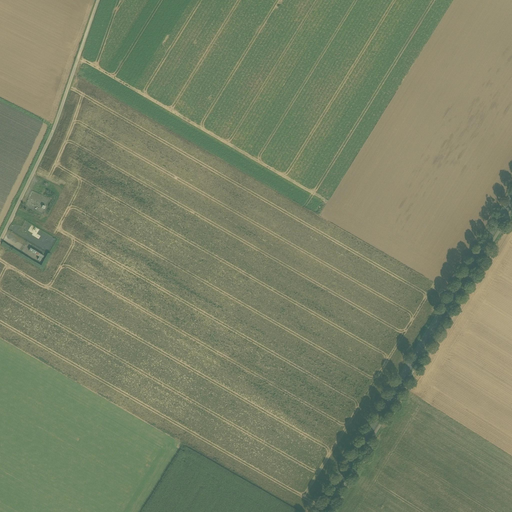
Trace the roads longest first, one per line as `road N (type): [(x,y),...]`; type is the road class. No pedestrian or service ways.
road 1 (primary): [(511,200),(320,511)]
road 2 (track): [(98,0),(55,126),(0,241)]
